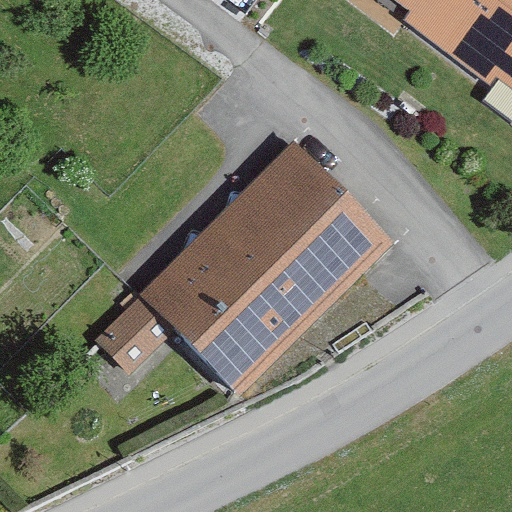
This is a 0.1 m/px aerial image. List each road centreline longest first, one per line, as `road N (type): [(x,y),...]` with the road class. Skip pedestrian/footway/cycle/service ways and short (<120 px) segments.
road 1 (residential): [(160,0),(279,89),(498,316)]
road 2 (unclassified): [(498,316),(382,393),(149,511)]
